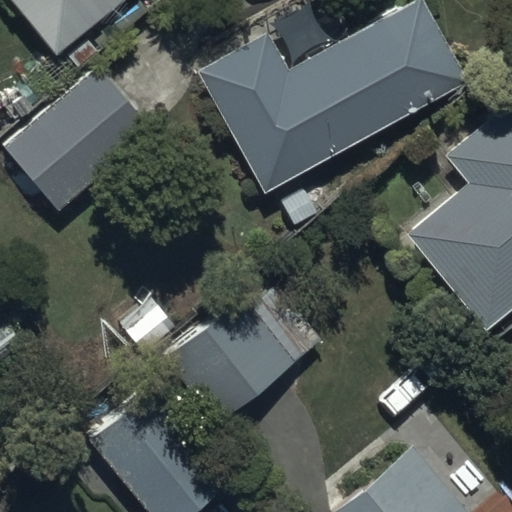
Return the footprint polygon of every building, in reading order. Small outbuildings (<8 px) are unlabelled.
[(16,0),(46,37),(90,0),(16,0)] [(257,176),(460,65),(425,0),(377,0),(281,53),(260,15),(190,54),(257,176)] [(145,116),(91,56),(0,133),(0,136),(50,196),(145,116)] [(398,219),(477,314),(511,286),(511,78),(436,140),(460,169),(398,219)] [(203,421),(317,331),(274,277),(247,298),(237,285),(150,353),(203,421)] [(151,374),(83,427),(150,511),(174,511),(227,471),(151,374)] [(468,511),(404,434),(318,508),(321,511),(468,511)]
